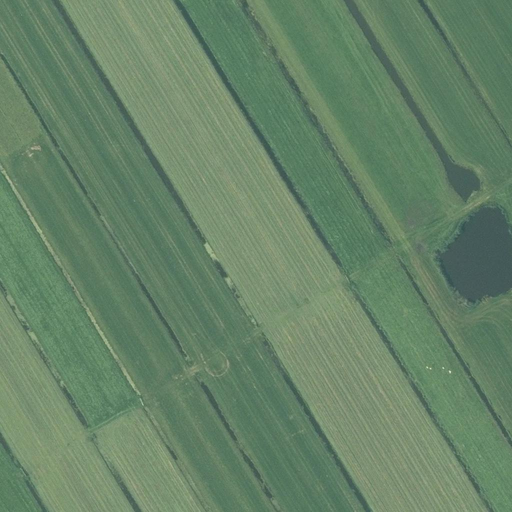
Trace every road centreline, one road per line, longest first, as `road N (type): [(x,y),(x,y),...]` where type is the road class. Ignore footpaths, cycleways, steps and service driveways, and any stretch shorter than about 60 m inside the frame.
road 1 (track): [(0,487),(511,181)]
road 2 (track): [(385,258),(228,0)]
